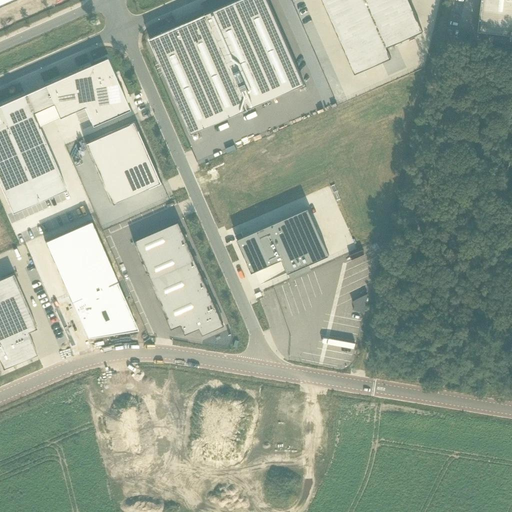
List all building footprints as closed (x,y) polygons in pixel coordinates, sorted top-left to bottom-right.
[(177,26),(149,38),(191,134),(247,109),(304,84),(267,0),(236,0),(205,14),(204,14),(209,24),(182,36),(177,26)] [(321,0),(354,74),(390,58),(386,48),(364,0),(321,0)] [(364,0),(386,48),(423,32),(408,0),(364,0)] [(511,0),(480,0),(477,30),(511,34),(511,0)] [(90,64),(44,84),(59,118),(83,107),(92,126),(129,109),(114,73),(113,74),(106,58),(91,65),(90,64)] [(44,84),(0,103),(0,187),(11,213),(66,189),(38,126),(58,118),(44,84)] [(378,100),(229,165),(250,212),(398,147),(378,100)] [(135,121),(85,143),(111,204),(162,183),(135,121)] [(240,237),(236,239),(241,249),(251,272),(281,259),(288,274),(329,256),(308,208),(240,237)] [(91,220),(44,241),(71,302),(80,298),(96,335),(132,319),(116,282),(118,282),(91,220)] [(178,221),(133,241),(142,263),(152,285),(161,307),(171,329),(180,325),(185,334),(199,328),(202,335),(222,326),(221,326),(223,325),(223,323),(207,287),(198,265),(188,243),(178,221)] [(13,273),(0,278),(0,364),(2,369),(37,354),(27,332),(36,328),(13,273)] [(339,317),(339,326),(366,327),(366,308),(351,308),(351,313),(357,313),(357,317),(339,317)]
